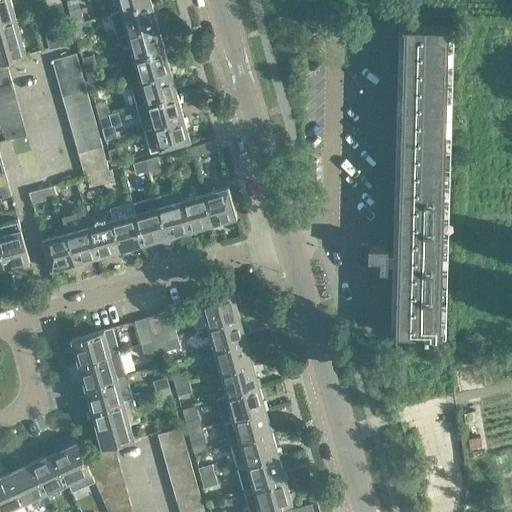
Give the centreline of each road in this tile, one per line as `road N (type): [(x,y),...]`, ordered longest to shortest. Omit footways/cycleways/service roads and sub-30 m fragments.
road 1 (residential): [(332,231),(336,35),(388,36),(383,229),(340,248)]
road 2 (unclassified): [(364,511),(288,241)]
road 3 (residential): [(52,312),(16,167),(54,155),(35,74)]
road 4 (unclassified): [(288,241),(220,0)]
road 5 (residential): [(52,312),(288,241)]
road 6 (residential): [(0,421),(41,391),(39,316)]
